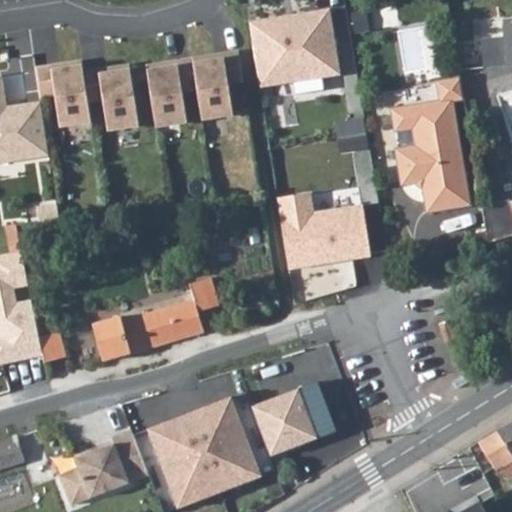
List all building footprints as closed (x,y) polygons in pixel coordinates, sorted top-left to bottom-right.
[(249,22),(260,88),(340,75),(329,8),(249,22)] [(480,42),(482,70),(511,66),(511,25),(502,27),(503,40),(480,42)] [(225,60),(194,64),(198,88),(203,120),(232,115),(227,84),(242,81),(238,53),(224,55),(225,60)] [(194,64),(194,60),(178,62),(178,67),(148,72),(157,127),(188,122),(183,91),(198,88),(194,64)] [(53,67),(37,69),(41,98),(56,95),(61,127),(92,122),(89,102),(84,73),(83,67),(54,71),(53,67)] [(100,71),(84,73),(89,102),(104,99),(109,131),(140,126),(131,71),(101,75),(100,71)] [(0,162),(50,155),(42,104),(25,106),(25,110),(7,113),(7,109),(2,78),(0,77),(0,162)] [(454,101),(466,100),(462,80),(440,83),(443,103),(394,111),(397,132),(415,129),(418,148),(398,151),(403,186),(416,184),(425,190),(429,213),(472,205),(454,101)] [(371,257),(362,205),(314,211),(311,191),(276,196),(294,304),(357,286),(353,261),(371,257)] [(511,197),(484,207),(490,244),(511,236),(511,197)] [(58,206),(38,208),(40,223),(60,220),(58,206)] [(39,337),(21,253),(0,257),(0,365),(8,364),(7,359),(16,357),(17,362),(43,357),(39,337)] [(112,316),(93,321),(103,362),(204,332),(200,314),(222,308),(214,279),(190,285),(195,301),(114,325),(112,316)] [(447,308),(439,312),(442,320),(451,316),(447,308)] [(61,333),(39,337),(43,357),(44,363),(66,359),(61,333)] [(323,383),(250,409),(269,458),(284,452),(283,449),(301,443),(302,446),(340,433),(323,383)] [(245,393),(131,436),(148,477),(163,511),(170,511),(275,473),(269,458),(250,409),(245,393)] [(504,465),(511,478),(511,421),(479,440),(498,469),(504,465)] [(72,510),(148,477),(131,436),(129,432),(109,441),(111,444),(100,449),(101,452),(90,457),(89,453),(73,460),(78,472),(59,481),(72,510)] [(19,437),(0,442),(0,447),(13,468),(26,464),(19,437)] [(0,471),(13,468),(0,447),(0,471)] [(489,511),(482,500),(461,511),(489,511)]
